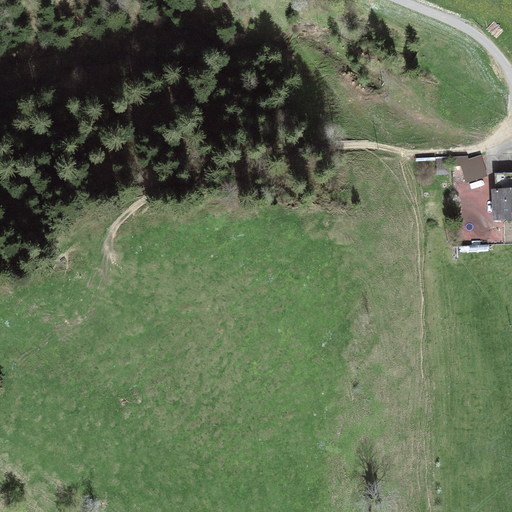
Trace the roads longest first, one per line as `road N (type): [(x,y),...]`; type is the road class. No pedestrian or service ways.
road 1 (track): [(112,259),(111,232),(134,205),(207,170),(350,146),(497,151)]
road 2 (unclassified): [(397,0),(478,36),(511,76)]
